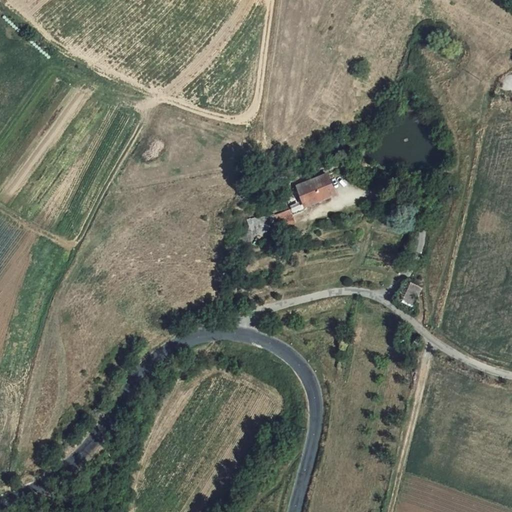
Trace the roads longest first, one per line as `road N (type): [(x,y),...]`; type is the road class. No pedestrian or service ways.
road 1 (secondary): [(234,333),(172,346),(53,479),(0,505)]
road 2 (secondary): [(293,511),(313,434),(312,386),(285,350),(234,333)]
road 3 (residential): [(381,298),(419,257),(420,214),(338,185)]
road 4 (track): [(431,339),(387,511)]
road 5 (unclassified): [(234,333),(268,306),(333,291),(381,298)]
road 6 (unclassified): [(381,298),(431,339),(511,375)]
